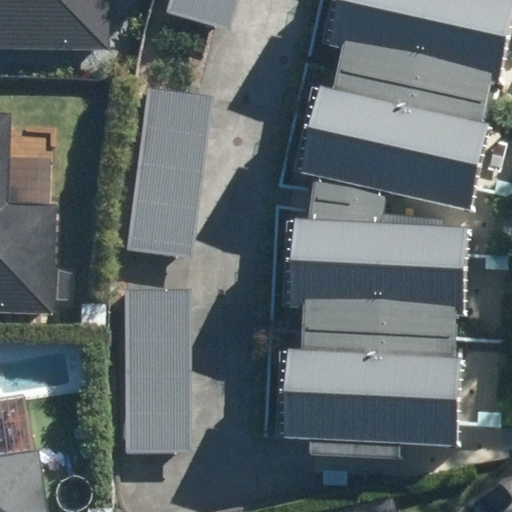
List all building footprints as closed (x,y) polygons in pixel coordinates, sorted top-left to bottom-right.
[(0,0),(0,52),(109,53),(109,0),(0,0)] [(239,0),(168,0),(164,16),(229,35),(239,0)] [(511,1),(507,0),(333,0),(320,46),(496,97),(511,39),(511,1)] [(221,91),(150,80),(125,252),(197,262),(221,91)] [(314,87),(294,176),(467,217),(488,128),(314,87)] [(9,117),(0,116),(0,314),(54,316),(57,217),(6,215),(9,117)] [(294,224),(287,310),(464,325),(471,239),(294,224)] [(191,297),(129,295),(124,451),(187,452),(191,297)] [(289,353),(286,442),(457,448),(460,360),(289,353)] [(0,511),(45,511),(37,459),(0,464),(0,511)]
